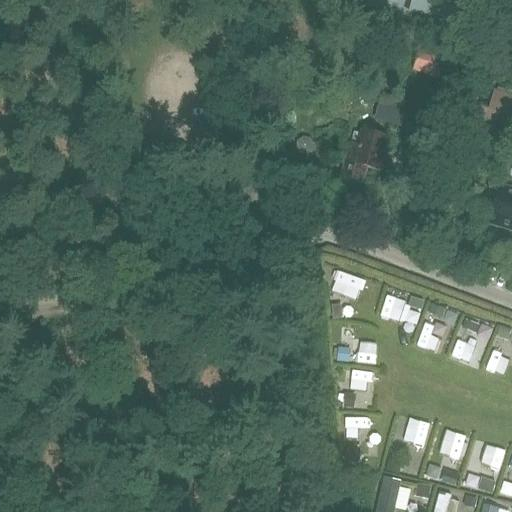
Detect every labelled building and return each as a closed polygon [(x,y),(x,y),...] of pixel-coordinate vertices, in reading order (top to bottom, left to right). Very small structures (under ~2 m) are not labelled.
[(368,0),(366,7),(408,20),(410,12),(456,26),(464,0),(368,0)] [(412,72),(439,81),(447,59),(420,49),(412,72)] [(511,96),(494,91),(487,111),(481,109),(476,122),(511,133),(511,96)] [(350,144),(341,176),(362,183),(366,167),(380,171),(388,138),(360,131),(356,145),(350,144)] [(420,166),(408,163),(402,186),(414,189),(420,166)] [(511,192),(501,190),(491,226),(511,232),(511,192)] [(346,272),(366,278),(370,267),(349,260),(346,272)] [(415,310),(419,287),(395,282),(390,306),(415,310)] [(442,339),(454,299),(437,294),(425,335),(442,339)] [(475,307),(471,319),(485,325),(490,313),(475,307)] [(511,316),(508,315),(503,328),(511,330),(511,316)] [(478,355),(486,334),(466,326),(458,347),(478,355)] [(387,351),(387,329),(368,328),(368,351),(387,351)] [(345,350),(361,349),(360,334),(344,335),(345,350)] [(491,355),(505,360),(511,340),(497,335),(491,355)] [(364,363),(366,378),(380,376),(378,361),(364,363)] [(378,430),(378,408),(358,408),(357,430),(378,430)] [(436,441),(440,413),(427,411),(423,439),(436,441)] [(466,423),(461,441),(472,444),(477,425),(466,423)] [(511,437),(504,434),(495,458),(506,463),(511,448),(511,437)]
